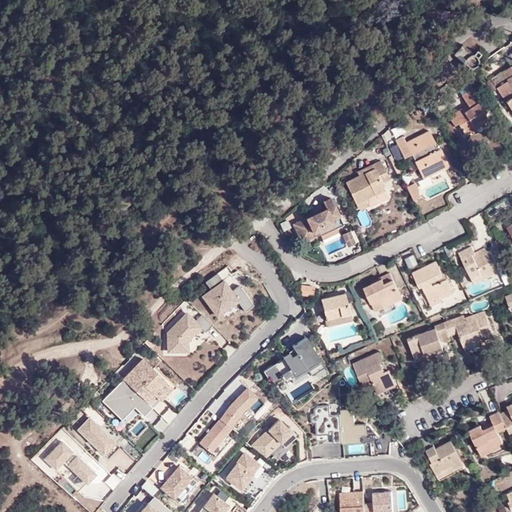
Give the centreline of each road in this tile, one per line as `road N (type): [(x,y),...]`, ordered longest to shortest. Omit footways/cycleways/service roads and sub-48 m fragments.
road 1 (residential): [(234,237),(276,285),(280,318),(109,510)]
road 2 (unclassified): [(261,220),(511,2)]
road 3 (residential): [(261,220),(300,264),(349,270),(511,181)]
road 4 (residential): [(433,511),(411,476),(389,464),(306,471),(261,511)]
